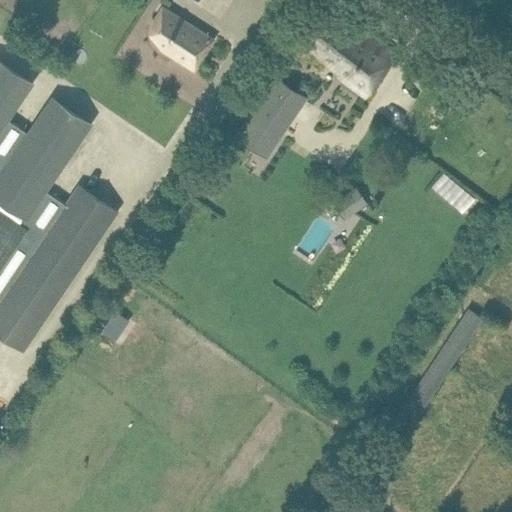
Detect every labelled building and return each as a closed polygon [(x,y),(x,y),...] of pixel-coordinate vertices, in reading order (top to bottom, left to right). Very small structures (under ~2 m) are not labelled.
[(153,21),(169,31),(167,35),(169,37),(162,48),(194,68),(213,38),(162,5),(153,21)] [(363,94),(393,53),(328,5),(302,40),(349,74),(344,80),(363,94)] [(0,132),(9,119),(35,81),(0,57),(0,132)] [(196,105),(211,85),(200,76),(184,96),(196,105)] [(277,76),(237,135),(242,139),(244,137),(255,144),(262,133),(273,142),(274,143),(281,133),(279,132),(275,129),(253,114),(265,96),(287,111),(299,91),(277,76)] [(51,93),(26,131),(0,169),(0,199),(28,218),(47,190),(93,122),(51,93)] [(0,199),(0,169),(26,131),(9,119),(0,132),(0,209),(28,228),(0,268),(0,302),(67,204),(47,190),(28,218),(0,199)] [(356,186),(336,199),(348,217),(368,203),(356,186)] [(110,218),(74,194),(67,204),(0,302),(0,318),(28,338),(110,218)] [(0,268),(28,228),(0,209),(0,268)] [(111,337),(126,318),(113,308),(98,327),(111,337)] [(488,352),(451,332),(427,373),(464,395),(488,352)]
